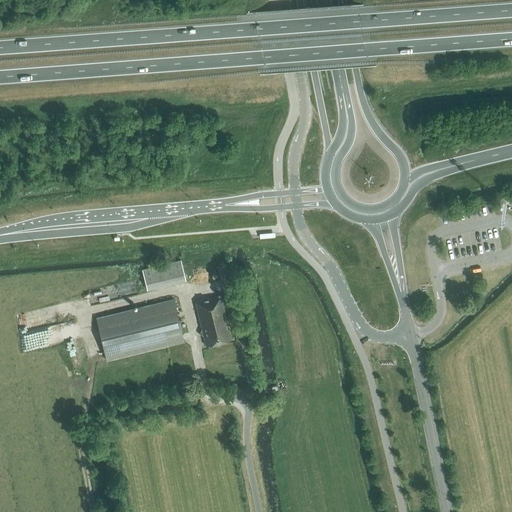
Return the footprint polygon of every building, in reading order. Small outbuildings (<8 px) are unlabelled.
[(150,289),(189,279),(184,258),(144,267),(150,289)] [(233,277),(228,263),(216,267),(222,282),(233,277)] [(194,303),(205,346),(230,340),(227,328),(226,329),(224,322),(225,321),(219,296),(194,303)] [(183,341),(175,309),(173,299),(96,318),(98,328),(105,360),(183,341)] [(186,372),(177,374),(179,382),(188,380),(186,372)]
